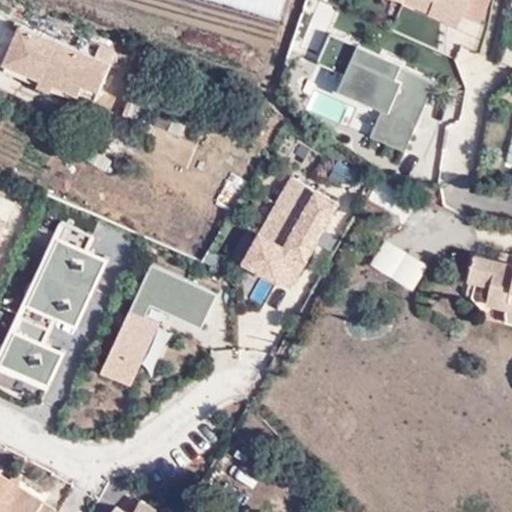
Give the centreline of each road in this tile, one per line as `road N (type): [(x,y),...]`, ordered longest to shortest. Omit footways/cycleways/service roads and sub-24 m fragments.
road 1 (residential): [(237,369),(176,426),(121,453),(75,455),(0,415)]
road 2 (unknown): [(44,439),(118,252)]
road 3 (residential): [(511,207),(469,196),(460,183),(456,158),(480,63)]
